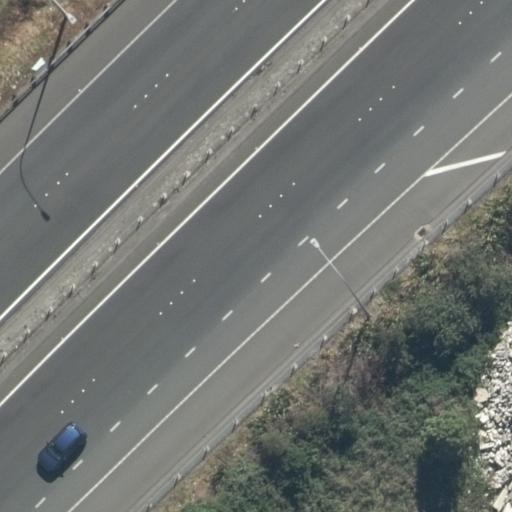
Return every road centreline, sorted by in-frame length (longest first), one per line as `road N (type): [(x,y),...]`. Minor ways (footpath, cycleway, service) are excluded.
road 1 (trunk): [(511,42),(21,511)]
road 2 (trunk): [(482,0),(0,473)]
road 3 (trunk): [(0,243),(249,0)]
